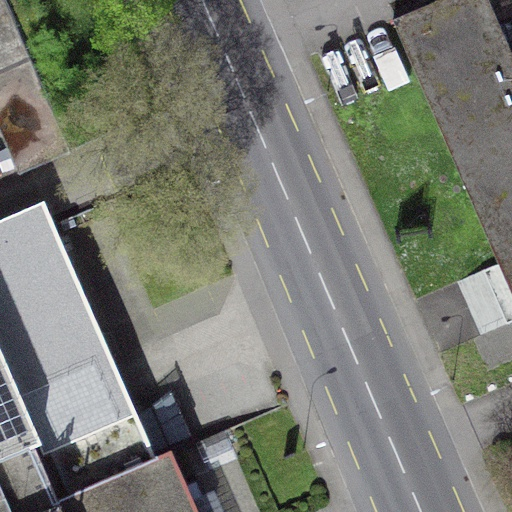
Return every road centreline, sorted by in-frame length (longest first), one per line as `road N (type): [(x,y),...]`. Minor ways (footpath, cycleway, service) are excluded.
road 1 (secondary): [(420,511),(200,0)]
road 2 (unknown): [(226,60),(340,0)]
